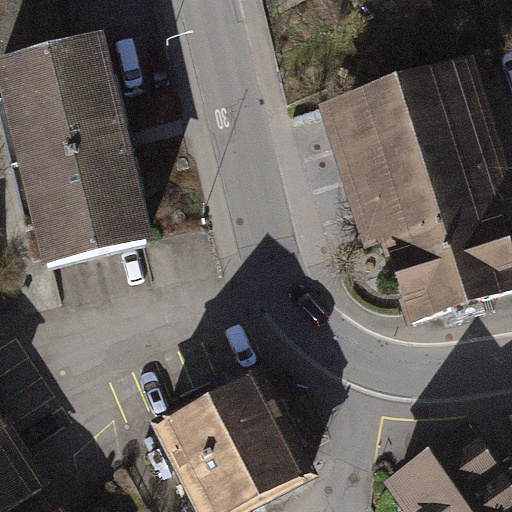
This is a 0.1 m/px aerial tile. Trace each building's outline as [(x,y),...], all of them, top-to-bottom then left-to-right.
[(20,0),(0,6),(0,62),(2,70),(64,54),(51,0),(20,0)] [(64,54),(2,70),(50,267),(144,244),(97,47),(64,54)] [(346,109),(413,323),(511,291),(511,269),(451,76),(346,109)] [(224,401),(162,432),(203,511),(238,511),(310,475),(261,380),(246,388),(239,373),(215,385),(224,401)] [(0,511),(6,511),(43,489),(0,422),(0,511)] [(511,511),(511,497),(468,436),(395,487),(412,511),(511,511)]
